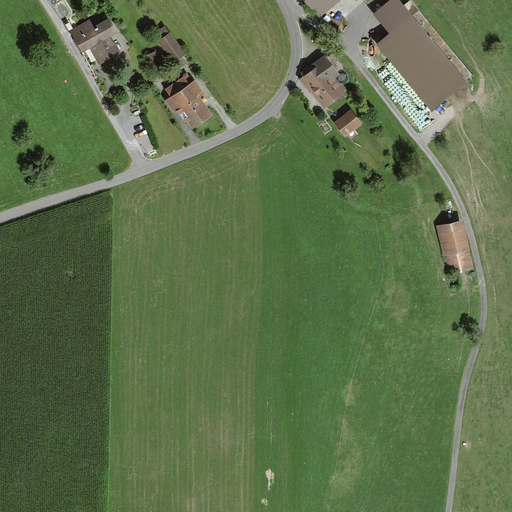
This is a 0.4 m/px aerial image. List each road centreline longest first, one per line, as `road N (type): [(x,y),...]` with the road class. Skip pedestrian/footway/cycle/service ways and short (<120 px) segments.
road 1 (track): [(284,0),(362,67),(430,153),(467,223),(483,307),(448,511)]
road 2 (residential): [(143,170),(233,133),(277,101),(297,49),(282,0)]
road 3 (track): [(42,0),(143,170)]
